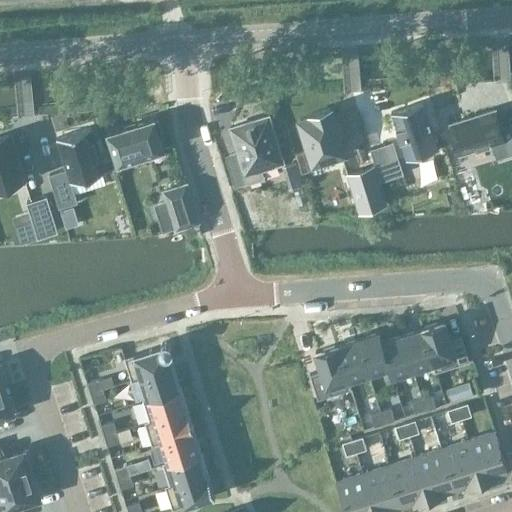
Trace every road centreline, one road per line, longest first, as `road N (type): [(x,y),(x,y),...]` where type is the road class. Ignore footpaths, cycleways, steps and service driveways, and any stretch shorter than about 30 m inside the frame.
road 1 (residential): [(239,295),(31,354),(81,511)]
road 2 (unclassified): [(169,45),(511,26)]
road 3 (residential): [(239,295),(473,284),(492,293),(511,355)]
road 4 (residential): [(169,45),(239,295)]
road 5 (unclassified): [(0,57),(169,45)]
